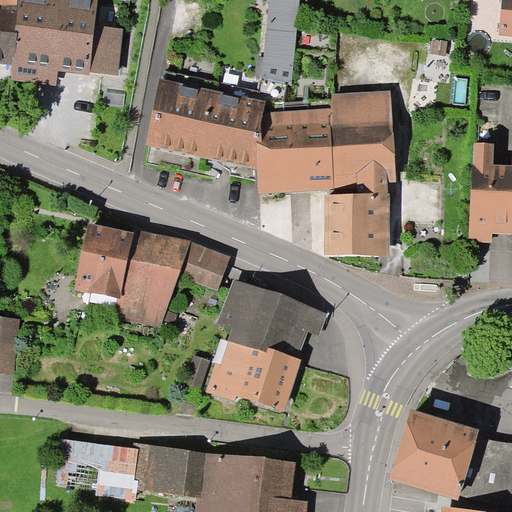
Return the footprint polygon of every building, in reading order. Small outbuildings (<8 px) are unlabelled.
[(0,0),(0,64),(10,65),(14,0),(0,0)] [(14,0),(10,65),(11,65),(10,81),(34,83),(36,69),(111,77),(117,33),(91,30),(94,0),(14,0)] [(286,87),(290,88),(297,0),(280,0),(276,60),(264,59),(260,81),(286,87)] [(511,0),(501,0),(498,34),(511,35),(511,0)] [(254,125),(257,108),(213,99),(216,85),(162,74),(159,87),(158,87),(146,146),(256,170),(254,125)] [(324,185),(330,185),(331,142),(329,120),(257,125),(262,109),(257,108),(254,125),(256,170),(257,194),(261,194),(261,187),(324,185)] [(375,240),(384,240),(384,180),(389,180),(386,138),(331,142),(330,185),(330,199),(325,199),(325,258),(375,259),(375,240)] [(489,225),(511,226),(511,154),(511,155),(511,172),(488,171),(489,149),(472,148),(468,242),(488,243),(489,225)] [(179,277),(190,247),(168,243),(166,253),(128,245),(129,240),(87,231),(75,290),(89,293),(87,304),(113,310),(112,318),(161,327),(179,277)] [(213,291),(215,288),(225,262),(226,259),(191,245),(190,247),(179,277),(213,291)] [(279,411),(294,362),(287,360),(306,310),(233,285),(218,325),(235,332),(223,365),(217,363),(207,394),(233,403),(235,397),(279,411)] [(0,375),(6,376),(11,327),(0,326),(0,375)] [(197,390),(206,363),(193,359),(184,386),(197,390)] [(474,436),(410,417),(390,481),(392,481),(454,500),(455,497),(483,504),(511,507),(511,473),(493,471),(465,465),(474,436)] [(200,495),(197,511),(283,511),(289,465),(170,451),(164,490),(200,495)]
